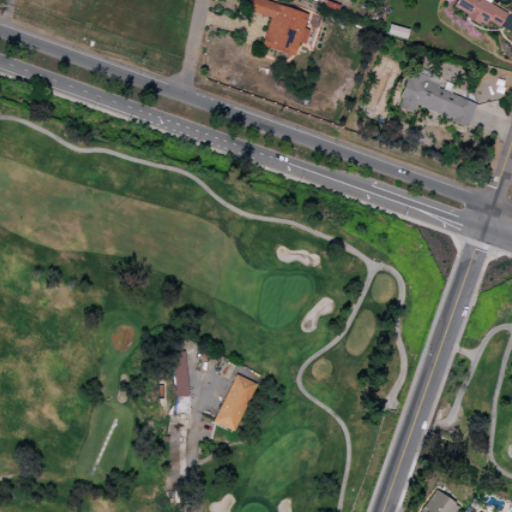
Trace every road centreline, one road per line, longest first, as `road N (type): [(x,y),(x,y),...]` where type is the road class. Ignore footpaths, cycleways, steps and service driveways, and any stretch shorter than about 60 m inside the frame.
road 1 (secondary): [(487,221),(466,198),(0,31)]
road 2 (residential): [(384,511),(487,221)]
road 3 (secondary): [(158,119),(366,193)]
road 4 (secondary): [(0,62),(158,119)]
road 5 (secondary): [(366,193),(456,224),(487,221)]
